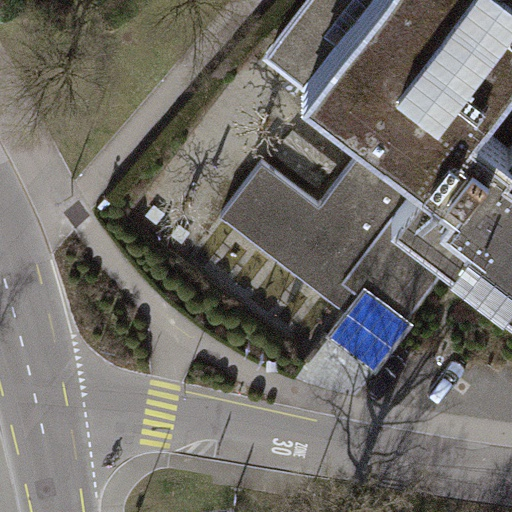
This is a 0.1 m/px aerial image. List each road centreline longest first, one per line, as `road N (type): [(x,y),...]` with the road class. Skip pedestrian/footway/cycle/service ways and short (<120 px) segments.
road 1 (residential): [(44,415),(88,408),(511,478)]
road 2 (secondary): [(0,250),(44,415)]
